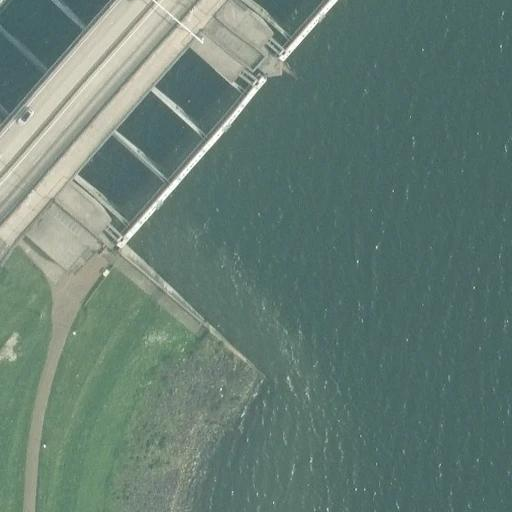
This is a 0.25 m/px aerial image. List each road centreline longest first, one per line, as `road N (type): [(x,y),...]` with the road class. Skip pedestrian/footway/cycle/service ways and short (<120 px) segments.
road 1 (unclassified): [(0,244),(210,0)]
road 2 (trunk): [(0,201),(173,0)]
road 3 (trunk): [(131,0),(0,151)]
